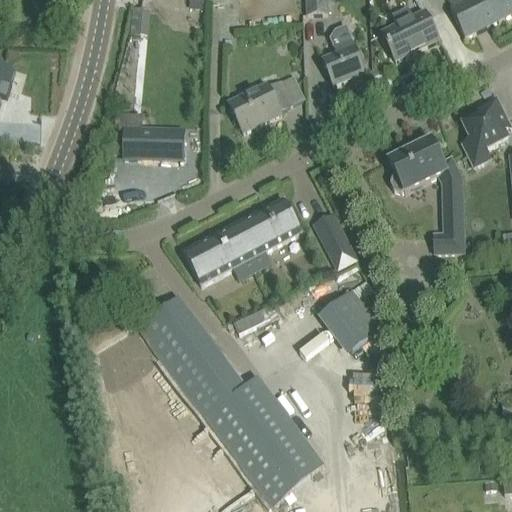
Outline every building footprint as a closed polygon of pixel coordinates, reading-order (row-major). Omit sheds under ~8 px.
[(305,0),(306,19),(329,19),(328,0),(305,0)] [(511,19),(511,0),(449,0),(447,1),(453,13),(451,14),(465,43),(511,19)] [(425,16),(413,22),(408,11),(392,19),(397,30),(382,37),(396,66),(439,45),(425,16)] [(366,78),(357,56),(346,29),(335,34),(330,41),(337,58),(323,63),(334,91),(366,78)] [(0,107),(3,99),(7,100),(15,75),(0,70),(0,107)] [(281,115),(293,109),(305,103),(293,80),(269,92),(268,88),(228,107),(243,138),(283,118),(281,115)] [(470,122),(467,127),(463,129),(470,143),(467,145),(464,151),(470,163),(508,144),(504,134),(510,131),(511,133),(497,103),(486,108),(489,116),(476,122),(470,122)] [(390,164),(389,165),(396,179),(393,180),(391,188),(394,195),(402,198),(405,196),(405,198),(407,197),(439,180),(443,189),(461,188),(463,188),(462,183),(452,162),(443,166),(432,143),(430,144),(431,145),(391,164),(390,164)] [(285,205),(184,258),(201,290),(235,273),(240,284),(271,268),(266,257),(274,252),(302,237),(285,205)] [(444,238),(434,239),(435,258),(465,257),(463,208),(462,208),(444,208),(444,238)] [(333,218),(312,229),(336,275),(358,264),(333,218)] [(502,251),(511,251),(511,236),(502,237),(502,251)] [(368,301),(359,307),(351,296),(318,321),(347,360),(381,335),(375,328),(383,322),(368,301)] [(257,384),(245,393),(178,303),(140,331),(273,510),(323,473),(257,384)] [(233,325),(238,337),(269,324),(264,312),(233,325)] [(511,424),(511,403),(503,404),(505,425),(511,424)] [(511,481),(503,482),(505,499),(511,498),(511,481)] [(392,511),(393,484),(363,483),(361,511),(392,511)]
